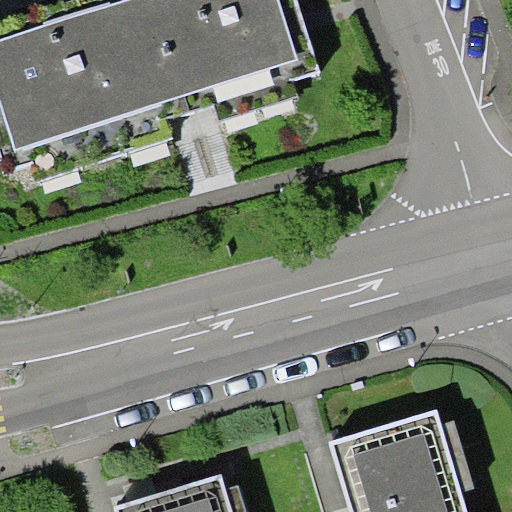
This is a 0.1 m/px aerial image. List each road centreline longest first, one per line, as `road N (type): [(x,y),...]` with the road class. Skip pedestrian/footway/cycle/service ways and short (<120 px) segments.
road 1 (residential): [(0,401),(272,301)]
road 2 (residential): [(272,301),(0,347)]
road 3 (residential): [(409,0),(475,200),(496,240)]
road 4 (residential): [(496,240),(272,301)]
